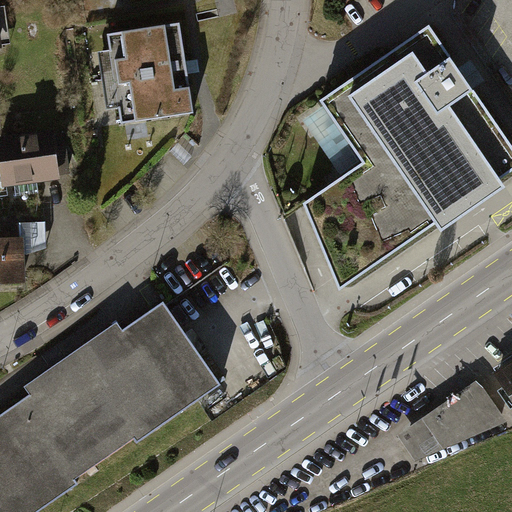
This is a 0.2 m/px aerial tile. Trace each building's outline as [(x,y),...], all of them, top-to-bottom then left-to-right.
[(0,0),(0,54),(14,52),(7,2),(0,3),(0,0)] [(308,197),(341,279),(511,165),(511,135),(436,21),(330,94),(366,155),(308,197)] [(180,25),(93,38),(107,129),(193,116),(180,25)] [(67,132),(2,141),(9,190),(74,181),(67,132)] [(177,144),(171,151),(184,163),(191,156),(177,144)] [(20,240),(0,241),(0,289),(30,287),(28,252),(54,250),(51,222),(19,224),(20,240)] [(42,382),(0,411),(0,511),(35,511),(224,379),(164,295),(123,325),(117,317),(36,374),(42,382)] [(511,364),(498,374),(511,394),(511,364)] [(481,386),(408,436),(418,452),(502,415),(481,386)]
